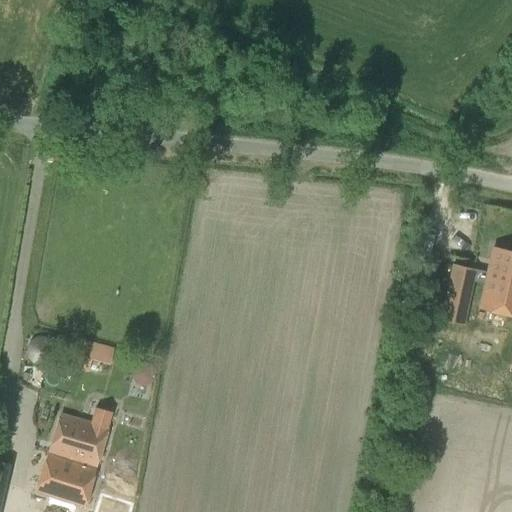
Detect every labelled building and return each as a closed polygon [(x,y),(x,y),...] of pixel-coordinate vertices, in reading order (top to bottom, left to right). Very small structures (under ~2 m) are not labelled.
[(511,252),(493,248),(487,273),(452,265),(440,321),(463,326),(473,283),(484,286),(479,310),(511,316),(511,252)] [(34,335),(29,346),(46,354),(51,343),(34,335)] [(106,364),(110,351),(79,342),(75,355),(106,364)] [(151,371),(134,374),(137,386),(154,383),(151,371)] [(106,438),(112,414),(96,409),(91,424),(60,414),(35,493),(84,508),(101,454),(106,438)] [(0,462),(0,493),(3,495),(10,464),(0,462)] [(99,497),(94,511),(129,511),(131,506),(99,497)]
